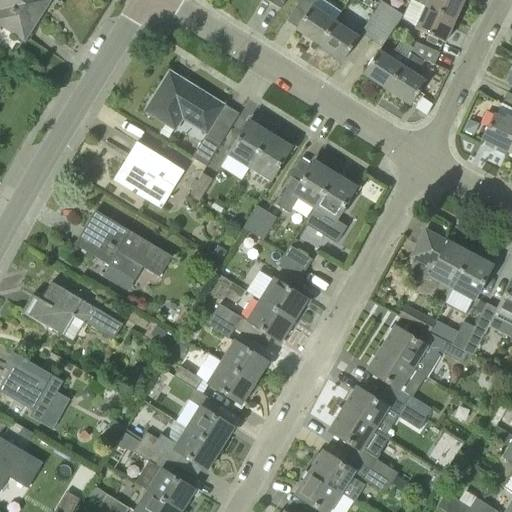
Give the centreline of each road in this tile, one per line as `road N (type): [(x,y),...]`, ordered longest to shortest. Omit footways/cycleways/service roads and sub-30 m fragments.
road 1 (residential): [(229,511),(420,157)]
road 2 (residential): [(420,157),(172,0)]
road 3 (tertiary): [(0,243),(140,0)]
road 4 (residential): [(420,157),(503,0)]
